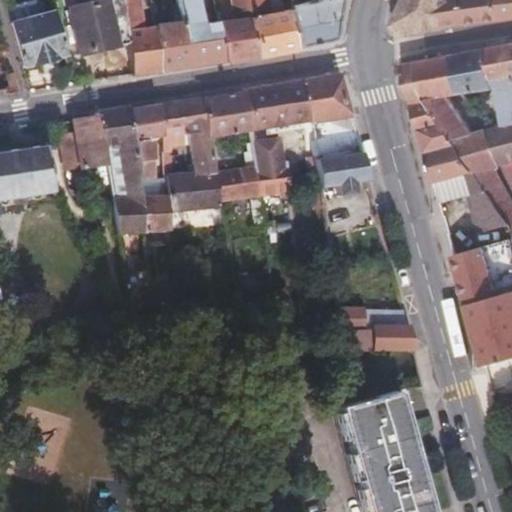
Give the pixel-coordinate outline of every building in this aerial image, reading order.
[(33,0),(4,8),(9,25),(37,17),(33,0)] [(80,55),(126,43),(119,0),(105,0),(67,10),(80,55)] [(119,0),(126,43),(131,74),(132,78),(160,72),(152,27),(143,29),(137,0),(119,0)] [(147,0),(149,9),(176,0),(175,0),(147,0)] [(181,23),(191,67),(224,61),(216,22),(200,26),(195,0),(175,0),(176,0),(181,23)] [(216,22),(224,61),(257,56),(258,56),(245,0),(230,0),(234,19),(216,22)] [(245,0),(258,56),(297,48),(288,9),(268,12),(264,0),(245,0)] [(285,0),(288,9),(297,48),(334,40),(339,0),(311,0),(302,3),(301,0),(285,0)] [(404,0),(393,24),(397,29),(400,34),(445,26),(442,0),(404,0)] [(511,0),(442,0),(445,26),(449,25),(487,20),(511,16),(511,0)] [(37,17),(9,25),(20,68),(64,56),(52,13),(37,17)] [(152,27),(160,72),(191,67),(181,23),(152,27)] [(511,42),(486,47),(492,77),(511,74),(511,42)] [(457,53),(463,92),(503,86),(504,97),(511,96),(511,74),(492,77),(486,47),(457,53)] [(445,125),(496,201),(511,224),(511,196),(495,165),(503,163),(487,129),(474,133),(447,94),(463,92),(457,53),(416,60),(427,98),(445,125)] [(402,63),(422,131),(445,125),(427,98),(416,60),(402,63)] [(314,159),(359,153),(337,74),(302,80),(308,121),(312,147),(314,159)] [(308,121),(302,80),(243,90),(244,93),(249,132),(308,121)] [(249,132),(244,93),(202,100),(208,140),(249,132)] [(196,205),(217,203),(217,202),(213,173),(208,140),(202,100),(201,97),(157,104),(157,106),(163,139),(164,157),(182,154),(182,134),(187,134),(192,170),(165,174),(166,196),(167,209),(196,205)] [(163,139),(157,106),(127,111),(137,198),(156,197),(152,140),(163,139)] [(137,198),(127,111),(127,108),(99,112),(99,116),(104,149),(117,147),(124,201),(112,202),(117,234),(141,233),(137,198)] [(104,149),(99,116),(73,121),(80,170),(106,165),(104,149)] [(487,129),(503,163),(511,160),(511,122),(507,124),(487,129)] [(426,146),(436,182),(465,173),(471,194),(476,194),(480,209),(496,201),(445,125),(422,131),(426,146)] [(26,147),(22,128),(0,133),(0,200),(54,191),(56,188),(60,188),(57,173),(53,148),(46,149),(45,144),(26,147)] [(277,139),(251,143),(252,155),(258,195),(288,191),(285,162),(280,163),(277,139)] [(306,160),(314,159),(312,147),(305,148),(306,160)] [(351,182),(366,180),(359,153),(314,159),(318,187),(335,184),(336,195),(352,193),(351,182)] [(217,202),(217,203),(247,197),(251,225),(262,224),(258,195),(252,155),(243,157),(244,167),(213,173),(217,202)] [(152,232),(169,231),(167,209),(166,196),(156,197),(137,198),(141,233),(152,232)] [(141,233),(145,269),(151,269),(150,250),(153,250),(152,232),(141,233)] [(511,247),(510,240),(455,254),(486,365),(511,355),(511,247)] [(331,275),(330,266),(330,264),(321,265),(322,276),(331,275)] [(259,305),(273,303),(268,272),(255,273),(259,305)] [(127,296),(129,310),(148,306),(149,306),(148,293),(127,296)] [(148,293),(149,306),(172,307),(172,302),(172,294),(148,293)] [(336,308),(339,328),(366,327),(362,308),(336,308)] [(373,327),(371,348),(412,348),(403,318),(384,318),(383,327),(373,327)] [(252,326),(246,338),(259,345),(260,345),(266,332),(252,326)] [(339,328),(343,348),(371,348),(373,327),(366,327),(339,328)] [(301,339),(301,348),(312,349),(313,340),(301,339)] [(428,511),(397,390),(333,406),(359,511),(428,511)]
